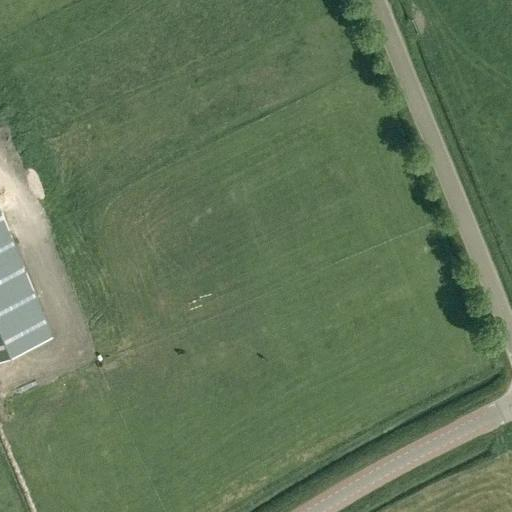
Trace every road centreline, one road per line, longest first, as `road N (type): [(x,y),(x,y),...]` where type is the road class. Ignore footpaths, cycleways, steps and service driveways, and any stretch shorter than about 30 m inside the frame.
road 1 (unclassified): [(511,332),(377,0)]
road 2 (tertiary): [(323,511),(511,413)]
